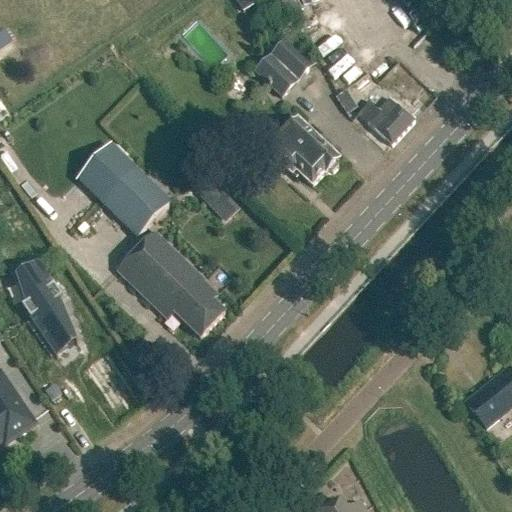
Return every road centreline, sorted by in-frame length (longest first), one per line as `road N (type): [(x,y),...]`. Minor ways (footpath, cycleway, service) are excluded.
road 1 (secondary): [(50,511),(196,402),(511,68)]
road 2 (unclassified): [(251,511),(511,241)]
